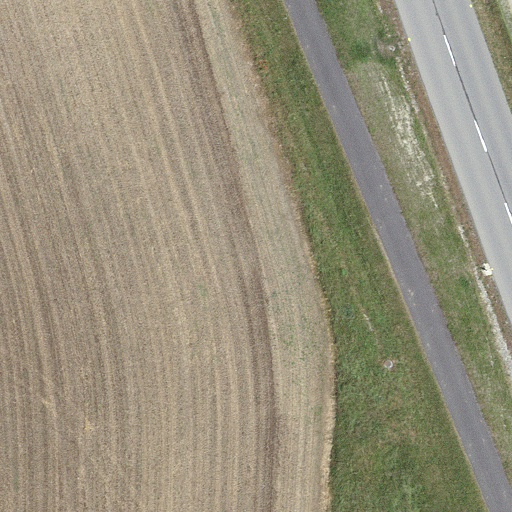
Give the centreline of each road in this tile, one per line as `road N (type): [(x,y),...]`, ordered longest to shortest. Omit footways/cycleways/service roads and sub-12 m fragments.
road 1 (track): [(301,0),(503,511)]
road 2 (primary): [(432,0),(511,217)]
